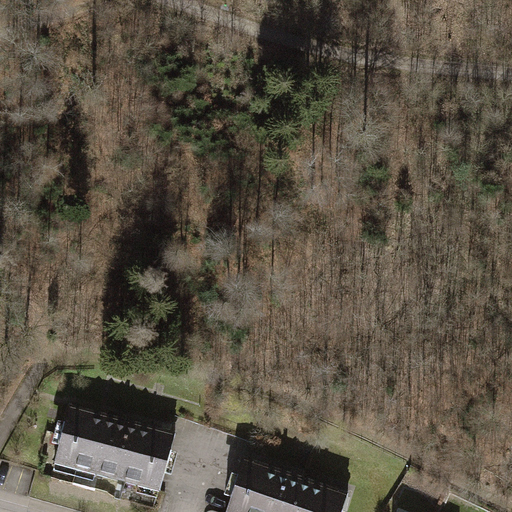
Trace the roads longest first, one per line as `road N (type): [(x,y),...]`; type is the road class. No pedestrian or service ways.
road 1 (motorway): [(511,93),(400,183),(240,337),(81,511)]
road 2 (track): [(173,0),(323,47),(511,73)]
road 3 (motorway): [(325,511),(511,328)]
road 4 (track): [(0,437),(42,359),(44,339),(0,261)]
road 5 (track): [(120,0),(0,53)]
